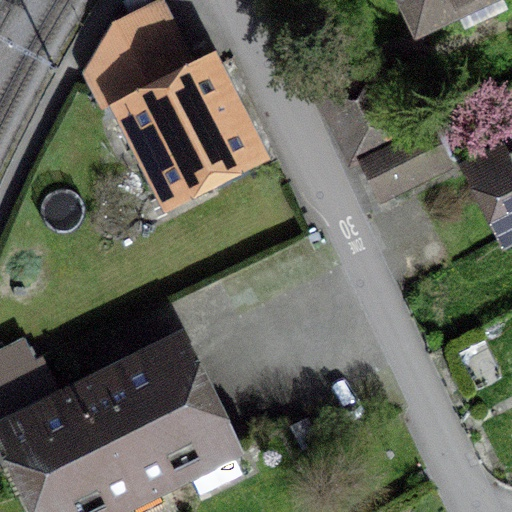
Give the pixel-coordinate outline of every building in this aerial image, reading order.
[(511,0),(388,0),(414,58),(511,14),(511,0)] [(215,65),(112,114),(164,225),(268,176),(215,65)] [(376,72),(314,98),(347,173),(409,147),(376,72)] [(436,138),(362,173),(382,214),(455,180),(436,138)] [(511,154),(461,180),(503,262),(511,257),(511,154)] [(37,363),(0,381),(0,441),(34,511),(142,511),(240,464),(179,342),(56,402),(37,363)] [(0,356),(0,381),(37,363),(27,343),(0,356)]
